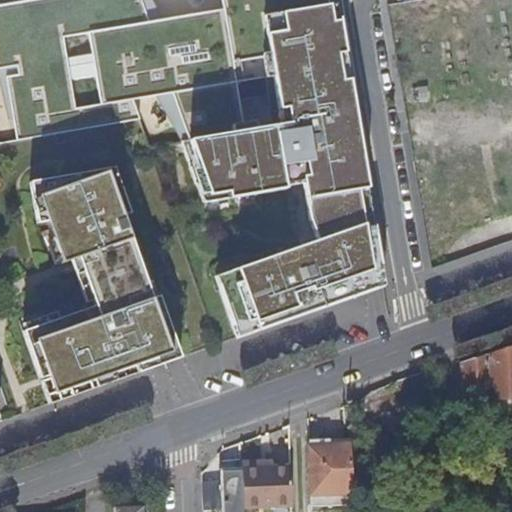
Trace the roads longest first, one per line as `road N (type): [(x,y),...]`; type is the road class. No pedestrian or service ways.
road 1 (residential): [(359,0),(414,345)]
road 2 (secondary): [(183,427),(414,345)]
road 3 (secondary): [(0,491),(183,427)]
road 4 (unknown): [(304,384),(301,511)]
